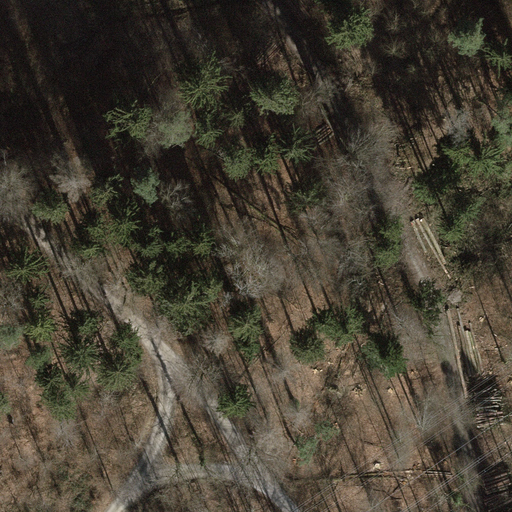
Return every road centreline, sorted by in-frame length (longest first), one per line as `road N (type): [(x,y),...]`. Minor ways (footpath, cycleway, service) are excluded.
road 1 (track): [(472,511),(443,346),(414,262),(332,96),(264,0)]
road 2 (track): [(0,189),(170,355),(264,478)]
road 3 (track): [(264,478),(211,468),(158,475),(136,482),(117,511)]
road 4 (track): [(170,355),(164,428),(136,482)]
